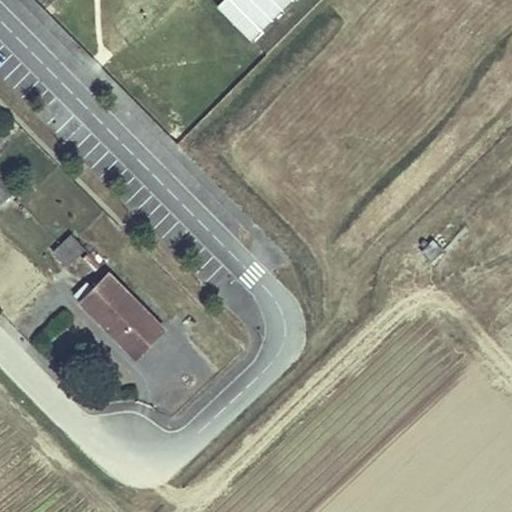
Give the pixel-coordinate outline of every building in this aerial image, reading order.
[(224,0),(217,8),(253,42),(293,0),(224,0)] [(13,194),(0,180),(0,202),(2,204),(13,194)] [(68,266),(85,248),(71,234),(54,252),(68,266)] [(101,265),(89,252),(82,259),(95,271),(101,265)] [(164,328),(109,273),(81,302),(128,349),(138,340),(145,347),(164,328)] [(136,356),(145,347),(138,340),(128,349),(136,356)]
